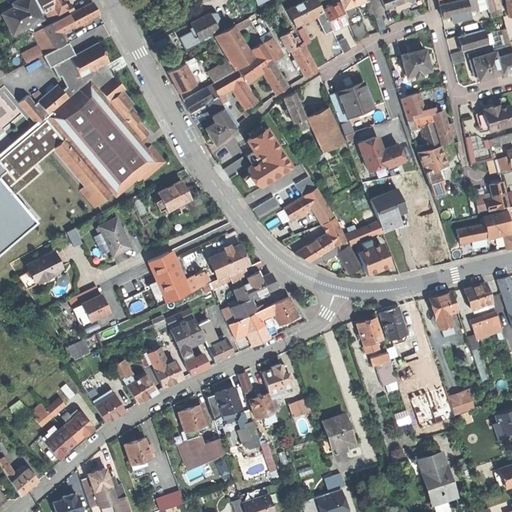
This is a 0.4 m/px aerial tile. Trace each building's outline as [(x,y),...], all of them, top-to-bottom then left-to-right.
[(14,7),(3,13),(13,34),(42,19),(32,0),(19,0),(13,4),(14,7)] [(38,0),(45,12),(53,8),(52,6),(49,0),(38,0)] [(53,5),(56,12),(66,6),(63,0),(53,5)] [(321,7),(317,0),(303,0),(299,3),(307,20),(315,16),(323,11),(321,7)] [(338,0),(335,0),(321,7),(323,11),(332,30),(333,30),(339,27),(340,29),(344,27),(349,25),(343,12),(338,0)] [(380,0),(382,5),(384,9),(406,0),(380,0)] [(466,0),(457,0),(439,4),(441,11),(442,17),(450,15),(469,11),(469,8),(466,0)] [(485,0),(489,17),(502,14),(498,0),(485,0)] [(74,23),(76,27),(99,15),(96,9),(92,2),(74,11),(69,14),(74,23)] [(354,2),(342,6),(344,11),(346,17),(357,12),(354,2)] [(299,3),(286,9),(295,26),(304,21),(307,20),(299,3)] [(55,12),(59,19),(69,14),(74,11),(70,4),(66,6),(56,12),(55,12)] [(45,12),(51,23),(59,19),(55,12),(53,8),(45,12)] [(418,8),(410,10),(412,16),(420,13),(418,8)] [(315,16),(325,34),(332,30),(323,11),(315,16)] [(450,15),(452,22),(471,17),(469,11),(450,15)] [(346,17),(356,40),(362,37),(368,35),(357,12),(346,17)] [(190,23),(194,29),(196,33),(199,39),(217,29),(214,23),(212,18),(209,13),(190,23)] [(74,23),(69,14),(59,19),(51,23),(43,28),(48,37),(60,31),(74,23)] [(381,15),(374,17),(378,30),(384,28),(381,15)] [(233,24),(219,33),(234,58),(239,67),(254,59),(233,24)] [(43,28),(34,33),(45,55),(54,50),(48,37),(43,28)] [(483,29),(458,36),(462,51),(493,42),(490,32),(485,34),(483,29)] [(54,50),(67,43),(60,31),(48,37),(54,50)] [(290,32),(281,37),(288,51),(290,50),(304,76),(311,72),(318,69),(303,42),(301,43),(297,36),(293,39),(290,32)] [(272,37),(263,43),(273,61),(283,55),(272,37)] [(345,38),(338,41),(344,52),(351,49),(345,38)] [(45,55),(43,56),(49,68),(52,66),(58,78),(61,76),(67,87),(63,91),(58,85),(35,104),(27,94),(18,102),(36,124),(43,118),(62,140),(52,148),(84,186),(79,190),(94,208),(113,192),(116,194),(135,178),(141,184),(167,161),(152,144),(146,149),(142,144),(148,139),(145,136),(149,133),(138,120),(141,118),(130,105),(133,103),(123,90),(124,89),(114,76),(112,76),(105,64),(108,62),(97,42),(74,54),(69,42),(67,43),(54,50),(45,55)] [(406,44),(408,52),(419,50),(417,42),(406,44)] [(261,43),(251,50),(255,57),(254,59),(239,67),(237,69),(244,79),(260,69),(261,71),(274,62),(261,43)] [(501,50),(502,56),(511,53),(511,46),(511,43),(500,47),(501,50)] [(408,52),(401,54),(406,75),(414,73),(415,78),(422,76),(421,72),(429,70),(427,59),(424,48),(419,50),(408,52)] [(462,51),(450,54),(453,64),(464,60),(462,51)] [(473,57),(469,58),(471,68),(474,67),(476,75),(477,79),(490,76),(498,73),(500,73),(499,67),(496,57),(495,51),(483,54),(473,57)] [(511,53),(502,56),(496,57),(499,67),(508,64),(510,73),(511,72),(511,53)] [(198,67),(193,58),(184,63),(189,72),(198,67)] [(239,67),(234,58),(228,62),(233,71),(239,67)] [(227,61),(202,75),(207,85),(233,71),(228,62),(227,61)] [(261,71),(276,94),(283,90),(289,86),(274,62),(261,71)] [(184,63),(168,71),(174,83),(179,93),(196,84),(189,72),(184,63)] [(501,75),(510,73),(508,64),(499,67),(500,73),(501,75)] [(243,80),(237,70),(211,84),(218,96),(222,93),(230,88),(243,80)] [(230,88),(245,110),(251,106),(258,102),(243,80),(230,88)] [(349,87),(337,91),(346,117),(347,117),(372,107),(363,82),(349,87)] [(211,84),(206,87),(213,99),(218,96),(211,84)] [(206,87),(184,101),(187,107),(190,112),(209,101),(213,99),(206,87)] [(349,121),(347,117),(346,117),(337,91),(329,94),(340,124),(349,121)] [(288,95),(283,97),(293,123),(305,118),(305,117),(303,112),(295,92),(288,95)] [(213,99),(209,101),(215,113),(221,109),(223,108),(221,102),(218,96),(213,99)] [(508,128),(507,125),(503,113),(499,96),(481,100),(485,114),(485,115),(490,132),(492,139),(489,139),(491,146),(511,140),(508,128)] [(476,117),(485,114),(481,100),(472,103),(476,117)] [(419,108),(421,117),(430,114),(427,106),(419,108)] [(315,112),(313,107),(303,112),(305,117),(312,114),(315,112)] [(343,142),(326,107),(315,112),(312,114),(328,149),(343,142)] [(228,132),(233,128),(228,120),(221,109),(215,113),(211,115),(216,122),(224,135),(228,132)] [(435,121),(446,118),(443,110),(433,114),(435,121)] [(305,118),(321,152),(328,149),(312,114),(305,117),(305,118)] [(433,120),(431,114),(430,114),(421,117),(413,119),(413,120),(415,126),(420,124),(432,121),(433,120)] [(202,115),(194,119),(197,123),(207,117),(205,115),(202,115)] [(485,115),(474,118),(478,135),(490,132),(485,115)] [(228,120),(233,128),(237,125),(232,117),(228,120)] [(32,165),(52,148),(62,140),(43,118),(36,124),(0,153),(0,249),(34,221),(12,195),(5,188),(32,165)] [(447,124),(446,118),(435,121),(441,143),(452,140),(451,137),(450,133),(447,124)] [(353,132),(349,121),(340,124),(344,135),(353,132)] [(423,136),(427,149),(440,145),(432,121),(420,124),(423,136)] [(216,122),(206,128),(214,143),(224,135),(216,122)] [(255,164),(249,168),(261,186),(291,166),(266,128),(247,140),(254,150),(261,160),(255,164)] [(380,133),(358,140),(367,171),(388,164),(389,167),(408,161),(402,141),(384,147),(380,133)] [(427,149),(418,151),(421,160),(444,155),(442,151),(440,145),(427,149)] [(252,159),(255,164),(261,160),(254,150),(248,154),(252,159)] [(421,160),(425,171),(439,167),(447,164),(444,155),(421,160)] [(38,173),(32,165),(5,188),(12,195),(38,173)] [(425,171),(429,182),(440,179),(441,181),(443,180),(439,167),(425,171)] [(261,186),(249,168),(249,173),(251,178),(256,183),(261,186)] [(418,170),(401,174),(405,191),(415,188),(422,187),(418,170)] [(429,182),(435,199),(446,196),(441,181),(440,179),(429,182)] [(181,180),(157,192),(161,199),(156,202),(160,211),(165,208),(167,211),(191,199),(186,190),(181,180)] [(503,181),(490,184),(492,193),(493,198),(487,200),(486,200),(488,210),(508,205),(503,181)] [(313,182),(308,185),(311,190),(317,187),(313,182)] [(431,200),(427,186),(422,187),(415,188),(419,204),(431,200)] [(311,190),(307,192),(308,193),(316,208),(325,202),(326,202),(317,187),(311,190)] [(398,188),(369,199),(378,221),(381,229),(393,224),(399,222),(396,213),(406,209),(398,188)] [(316,208),(308,193),(305,195),(312,207),(313,210),(316,208)] [(305,195),(283,208),(287,215),(290,220),(312,207),(305,195)] [(478,212),(488,210),(486,200),(487,200),(486,197),(482,195),(475,197),(478,212)] [(419,204),(416,205),(426,236),(435,233),(441,231),(431,200),(419,204)] [(313,210),(322,224),(334,217),(325,202),(316,208),(313,210)] [(507,210),(482,216),(484,224),(486,233),(502,229),(510,227),(511,227),(507,210)] [(334,217),(322,224),(327,232),(326,234),(333,246),(345,239),(334,217)] [(116,218),(99,226),(113,256),(122,252),(130,248),(116,218)] [(378,221),(345,235),(350,244),(382,231),(381,229),(378,221)] [(228,222),(220,227),(222,232),(232,228),(228,222)] [(484,224),(457,230),(460,243),(474,240),(486,237),(486,233),(484,224)] [(76,227),(68,231),(76,245),(83,241),(76,227)] [(502,229),(506,248),(511,246),(511,235),(510,227),(502,229)] [(326,234),(295,253),(304,257),(311,261),(321,255),(333,246),(326,234)] [(336,251),(348,245),(345,239),(333,246),(336,251)] [(369,240),(361,243),(364,250),(375,246),(373,243),(370,244),(369,240)] [(364,250),(358,253),(366,273),(378,268),(389,264),(380,243),(375,246),(364,250)] [(217,254),(218,256),(222,266),(226,274),(248,264),(244,255),(240,244),(233,247),(227,250),(217,254)] [(343,262),(349,273),(361,267),(348,245),(336,251),(343,262)] [(321,255),(324,260),(336,251),(333,246),(321,255)] [(26,264),(34,281),(38,279),(52,272),(61,268),(53,251),(26,264)] [(168,252),(147,261),(150,267),(171,258),(168,252)] [(222,266),(218,256),(213,258),(218,268),(222,266)] [(158,285),(178,276),(171,258),(150,267),(156,281),(158,285)] [(261,264),(260,260),(244,268),(245,271),(261,264)] [(245,271),(244,268),(229,274),(231,279),(246,273),(245,271)] [(54,275),(52,272),(38,279),(39,282),(48,278),(54,275)] [(249,278),(251,283),(262,278),(260,273),(249,278)] [(197,274),(185,279),(190,290),(202,285),(197,274)] [(229,274),(209,283),(211,288),(231,279),(229,274)] [(251,283),(245,286),(251,300),(258,297),(268,292),(278,288),(275,280),(272,274),(262,278),(251,283)] [(503,277),(497,279),(508,313),(511,311),(511,283),(509,275),(503,277)] [(166,302),(186,293),(186,292),(181,281),(178,276),(158,285),(166,302)] [(185,279),(181,281),(186,292),(190,290),(185,279)] [(157,306),(166,302),(158,285),(156,281),(148,285),(157,306)] [(474,286),(465,289),(471,308),(478,306),(486,303),(493,301),(486,282),(474,286)] [(237,289),(243,303),(245,302),(251,300),(245,286),(242,287),(237,289)] [(235,289),(241,304),(243,303),(237,289),(237,288),(235,289)] [(439,295),(430,298),(436,317),(449,312),(458,310),(451,291),(439,295)] [(81,304),(72,309),(76,318),(78,316),(82,324),(89,321),(89,322),(109,312),(100,294),(92,298),(80,303),(81,304)] [(272,306),(280,324),(288,320),(298,316),(290,298),(272,306)] [(410,301),(414,318),(422,316),(417,299),(410,301)] [(251,300),(245,302),(251,315),(257,312),(251,300)] [(238,320),(241,319),(247,317),(251,315),(245,302),(243,303),(241,304),(232,308),(238,320)] [(276,325),(280,324),(272,306),(268,307),(270,312),(276,325)] [(260,316),(270,312),(268,307),(265,309),(259,312),(260,316)] [(391,309),(387,311),(395,337),(407,333),(399,307),(391,309)] [(229,324),(238,320),(232,308),(223,312),(229,324)] [(496,310),(470,319),(472,326),(479,324),(498,317),(496,310)] [(388,339),(395,337),(387,311),(380,313),(388,339)] [(262,320),(260,316),(259,312),(257,312),(251,315),(254,324),(262,320)] [(453,324),(449,312),(436,317),(440,328),(453,324)] [(247,317),(251,327),(255,326),(254,324),(251,315),(247,317)] [(417,336),(420,348),(421,348),(432,344),(422,316),(414,318),(419,335),(417,336)] [(241,319),(247,333),(253,330),(251,327),(247,317),(241,319)] [(363,344),(382,338),(375,317),(365,320),(356,323),(363,344)] [(502,330),(498,317),(479,324),(483,336),(502,330)] [(155,324),(157,329),(162,327),(161,326),(167,324),(165,319),(155,324)] [(198,324),(200,329),(207,326),(215,344),(227,338),(225,335),(217,339),(208,319),(198,324)] [(265,327),(262,320),(254,324),(255,326),(256,328),(258,331),(265,327)] [(171,333),(176,342),(182,339),(186,347),(204,338),(200,329),(198,324),(197,322),(171,333)] [(483,336),(479,324),(472,326),(475,334),(476,339),(483,336)] [(204,338),(208,347),(215,344),(207,326),(200,329),(204,338)] [(247,333),(252,346),(270,338),(265,327),(258,331),(256,328),(253,330),(247,333)] [(479,346),(476,339),(475,334),(467,337),(471,349),(479,346)] [(208,347),(215,363),(226,358),(234,355),(227,338),(215,344),(208,347)] [(176,342),(182,357),(189,354),(186,347),(182,339),(176,342)] [(66,347),(73,359),(80,355),(74,343),(66,347)] [(432,344),(421,348),(425,360),(435,356),(432,344)] [(152,362),(155,370),(169,363),(161,347),(148,353),(152,362)] [(420,348),(401,354),(404,363),(405,366),(425,360),(421,348),(420,348)] [(375,364),(390,359),(390,358),(388,351),(370,357),(371,360),(373,365),(375,364)] [(145,366),(152,362),(148,353),(141,357),(145,366)] [(182,357),(185,362),(191,359),(189,354),(182,357)] [(185,362),(190,375),(199,371),(209,367),(203,354),(191,359),(185,362)] [(401,354),(390,358),(390,359),(392,364),(393,367),(404,363),(401,354)] [(392,364),(390,359),(375,364),(377,369),(392,364)] [(155,370),(163,388),(172,384),(184,378),(176,360),(169,363),(155,370)] [(114,365),(123,380),(130,375),(121,361),(114,365)] [(263,371),(269,391),(292,383),(287,365),(283,366),(282,363),(276,365),(271,366),(272,369),(263,371)] [(393,367),(392,364),(377,369),(382,385),(397,380),(393,367)] [(239,373),(245,391),(253,388),(248,370),(239,373)] [(127,386),(138,404),(148,398),(158,392),(147,374),(137,380),(127,386)] [(123,380),(127,386),(137,380),(130,375),(123,380)] [(85,388),(93,402),(101,397),(93,383),(85,388)] [(293,386),(292,383),(269,391),(269,393),(271,398),(276,396),(290,392),(288,387),(293,386)] [(61,390),(70,400),(76,394),(67,385),(61,390)] [(225,390),(216,392),(217,395),(221,409),(223,414),(234,410),(242,407),(236,386),(225,390)] [(254,391),(253,388),(245,391),(247,396),(253,395),(252,392),(254,391)] [(449,398),(455,415),(474,408),(469,392),(465,393),(451,398),(449,398)] [(261,395),(251,399),(257,417),(275,412),(274,408),(271,398),(269,393),(261,395)] [(96,406),(106,423),(114,418),(125,411),(114,394),(96,406)] [(279,406),(276,396),(271,398),(274,408),(279,406)] [(298,400),(302,413),(312,410),(308,397),(298,400)] [(61,398),(47,409),(54,417),(67,405),(61,398)] [(24,421),(32,414),(19,400),(11,407),(24,421)] [(294,416),(302,413),(298,400),(290,403),(294,416)] [(32,414),(36,419),(47,409),(43,404),(32,414)] [(179,410),(186,430),(197,427),(206,424),(205,418),(207,417),(205,409),(201,410),(199,404),(189,407),(179,410)] [(511,407),(495,413),(498,420),(502,433),(511,429),(511,407)] [(36,419),(43,426),(54,417),(47,409),(36,419)] [(236,417),(234,410),(223,414),(225,421),(236,417)] [(251,410),(245,412),(248,422),(240,424),(245,440),(259,435),(251,410)] [(398,425),(411,421),(407,410),(395,413),(398,425)] [(63,417),(68,423),(74,418),(68,412),(63,417)] [(68,423),(63,428),(77,443),(85,436),(94,428),(80,413),(74,418),(68,423)] [(333,418),(324,421),(332,447),(345,443),(354,440),(346,414),(333,418)] [(511,436),(511,429),(502,433),(498,420),(493,422),(499,441),(511,436)] [(49,432),(53,437),(59,431),(55,427),(49,432)] [(199,432),(197,427),(186,430),(187,436),(199,432)] [(77,443),(63,428),(59,431),(53,437),(47,442),(60,458),(69,450),(77,443)] [(187,436),(189,441),(192,447),(202,444),(201,433),(199,434),(199,432),(187,436)] [(134,440),(124,443),(131,463),(139,460),(152,456),(150,450),(146,438),(145,436),(134,440)] [(150,437),(146,438),(150,450),(154,449),(150,437)] [(221,438),(209,441),(214,457),(226,452),(221,438)] [(189,469),(191,468),(187,456),(194,452),(192,447),(189,441),(180,444),(189,469)] [(202,444),(192,447),(194,452),(199,464),(214,457),(209,441),(202,444)] [(0,444),(0,451),(3,456),(9,452),(3,442),(0,444)] [(269,442),(263,444),(269,471),(276,470),(269,442)] [(347,450),(345,443),(332,447),(334,454),(347,450)] [(191,468),(199,464),(194,452),(187,456),(191,468)] [(441,452),(423,458),(427,471),(423,473),(435,509),(457,502),(441,452)] [(0,458),(0,463),(11,479),(17,475),(3,456),(0,458)] [(141,466),(139,460),(131,463),(133,469),(141,466)] [(511,463),(500,467),(503,476),(506,486),(511,484),(511,463)] [(11,479),(21,496),(31,488),(40,481),(27,467),(17,475),(11,479)] [(93,486),(94,489),(107,485),(112,484),(109,476),(106,468),(98,471),(89,473),(90,478),(93,486)] [(500,488),(506,486),(503,476),(497,478),(500,488)] [(351,511),(343,487),(315,497),(320,511),(351,511)] [(157,498),(161,510),(185,502),(181,490),(157,498)] [(126,493),(118,495),(122,511),(126,511),(132,511),(126,493)] [(58,500),(53,502),(56,511),(82,511),(77,494),(74,495),(63,499),(58,500)] [(243,503),(246,511),(275,511),(270,494),(243,503)]
